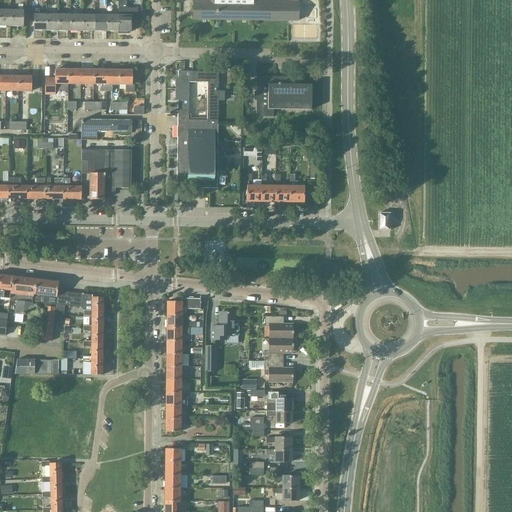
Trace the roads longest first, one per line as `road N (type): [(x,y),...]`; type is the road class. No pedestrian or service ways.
road 1 (secondary): [(360,223),(346,0)]
road 2 (residential): [(320,299),(321,511)]
road 3 (unclassified): [(151,220),(360,223)]
road 4 (residential): [(320,299),(150,279)]
road 5 (residential): [(148,373),(103,391),(79,511)]
road 6 (residential): [(151,220),(154,50)]
road 7 (residential): [(154,50),(0,51)]
road 8 (residential): [(150,279),(0,261)]
road 9 (unclassified): [(0,219),(151,220)]
road 10 (residential): [(146,511),(148,373)]
